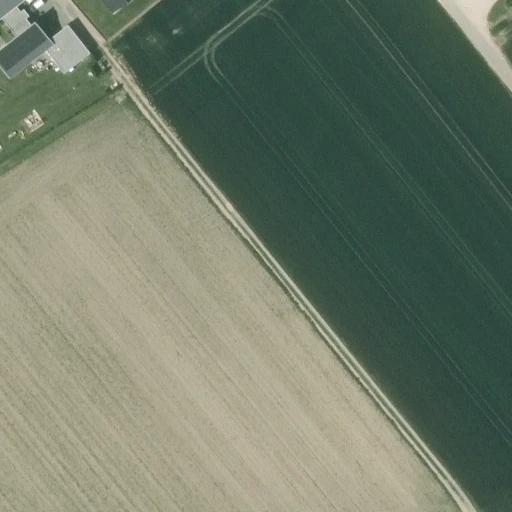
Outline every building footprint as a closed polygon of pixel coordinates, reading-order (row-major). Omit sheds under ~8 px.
[(20,0),(0,0),(0,15),(14,5),(20,0)] [(103,0),(113,11),(126,0),(103,0)] [(31,26),(14,5),(0,15),(0,17),(16,38),(31,26)] [(49,40),(36,22),(31,26),(16,38),(0,50),(0,67),(9,79),(45,51),(53,44),(49,40)] [(67,26),(49,40),(53,44),(45,51),(64,74),(90,54),(67,26)]
